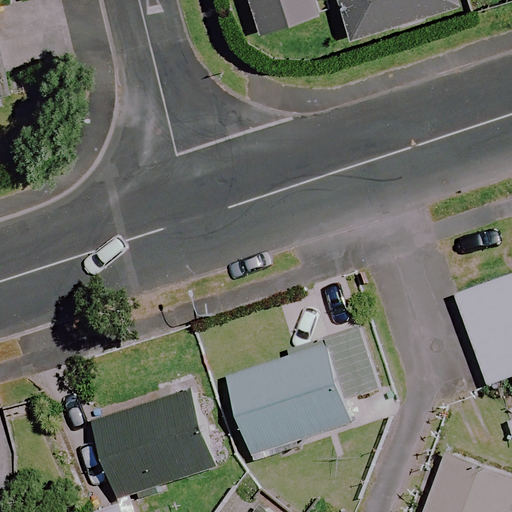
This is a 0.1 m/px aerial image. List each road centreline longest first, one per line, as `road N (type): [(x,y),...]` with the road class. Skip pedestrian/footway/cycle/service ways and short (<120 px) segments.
road 1 (residential): [(373,160),(433,356),(365,511)]
road 2 (residential): [(197,217),(139,0)]
road 3 (residential): [(0,282),(197,217)]
road 4 (residential): [(197,217),(373,160)]
road 5 (residential): [(373,160),(511,115)]
